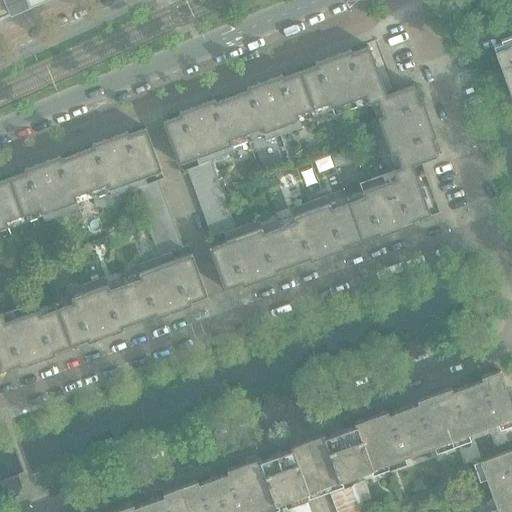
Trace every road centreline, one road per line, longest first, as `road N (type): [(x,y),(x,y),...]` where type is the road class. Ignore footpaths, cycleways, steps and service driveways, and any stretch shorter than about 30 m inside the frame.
road 1 (residential): [(493,224),(0,401)]
road 2 (residential): [(42,511),(511,336)]
road 3 (tertiary): [(0,132),(315,0)]
road 4 (residential): [(493,224),(430,55)]
road 5 (tertiary): [(141,0),(0,63)]
